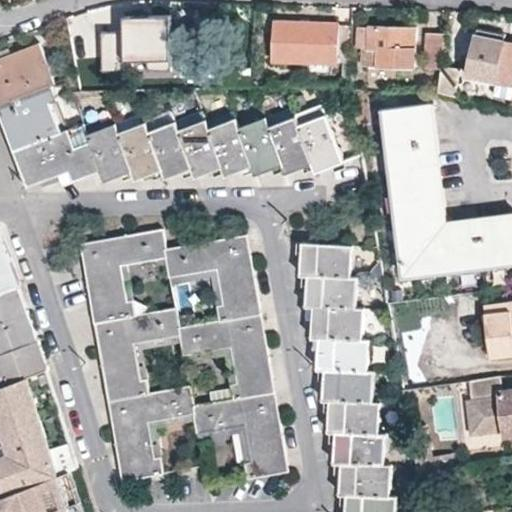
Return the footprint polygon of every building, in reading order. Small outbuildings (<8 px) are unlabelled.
[(128,50),(128,59),(151,58),(151,70),(173,69),(172,15),(127,16),(127,23),(111,23),(112,50),(128,50)] [(274,50),(274,58),(352,60),(353,27),(341,26),(340,24),(329,24),(275,22),(274,50)] [(364,48),(364,66),(414,67),(417,28),(401,27),(372,26),(370,48),(364,48)] [(470,74),(480,76),(511,82),(511,42),(505,41),(497,39),(498,32),(480,28),(470,74)] [(446,35),(428,32),(427,68),(443,69),(443,66),(446,35)] [(505,41),(506,34),(498,32),(497,39),(505,41)] [(70,170),(56,134),(62,131),(52,103),(58,100),(52,84),(56,83),(40,42),(0,57),(0,111),(29,186),(70,170)] [(443,66),(443,69),(440,92),(457,96),(460,69),(443,66)] [(240,75),(240,87),(254,86),(253,75),(240,75)] [(58,100),(52,103),(62,131),(70,129),(62,108),(58,100)] [(441,216),(423,218),(426,240),(444,238),(443,227),(447,226),(469,223),(511,218),(511,212),(448,221),(433,102),(428,103),(430,127),(432,142),(434,154),(438,187),(441,216)] [(384,108),(400,239),(405,275),(511,262),(511,218),(469,223),(447,226),(443,227),(444,238),(426,240),(423,218),(441,216),(438,187),(434,154),(432,142),(430,127),(428,103),(384,108)] [(344,161),(342,153),(335,137),(327,115),(298,125),(304,139),(313,163),(316,172),(344,161)] [(269,127),(276,146),(284,165),(286,173),(313,163),(304,139),(298,125),(295,117),(269,127)] [(239,128),(242,136),(253,166),(256,175),(284,165),(276,146),(269,127),(265,118),(250,124),(239,128)] [(209,129),(215,146),(223,167),(227,176),(253,166),(242,136),(239,128),(235,119),(209,129)] [(179,131),(184,145),(191,162),(194,168),(197,177),(223,167),(215,146),(209,129),(206,121),(179,131)] [(148,132),(151,140),(163,170),(166,178),(194,168),(191,162),(184,145),(179,131),(175,122),(161,127),(148,132)] [(62,131),(56,134),(70,170),(74,181),(86,177),(102,170),(94,149),(88,133),(85,124),(70,129),(62,131)] [(133,171),(128,157),(120,137),(119,133),(115,124),(88,133),(94,149),(102,170),(106,180),(122,175),(133,171)] [(119,133),(120,137),(128,157),(133,171),(136,179),(163,170),(151,140),(148,132),(145,124),(119,133)] [(0,376),(2,383),(32,372),(47,366),(48,365),(19,286),(21,285),(0,229),(0,376)] [(86,264),(86,269),(93,305),(96,321),(106,319),(117,318),(136,314),(133,300),(128,300),(122,265),(168,257),(167,248),(164,229),(106,239),(106,238),(85,242),(88,257),(95,256),(97,262),(86,264)] [(219,268),(219,273),(222,287),(224,304),(219,305),(221,320),(260,314),(262,313),(251,255),(241,257),(241,256),(240,251),(247,250),(244,234),(225,237),(225,239),(167,248),(168,257),(172,276),(219,268)] [(241,256),(241,257),(251,255),(248,234),(244,234),(247,250),(240,251),(241,256)] [(82,242),(86,264),(97,262),(95,256),(88,257),(85,242),(82,242)] [(301,275),(309,275),(352,278),(353,245),(303,242),(301,275)] [(307,306),(315,306),(357,309),(358,284),(359,278),(352,278),(309,275),(308,292),(307,306)] [(420,314),(445,310),(442,294),(418,298),(420,314)] [(511,303),(510,304),(510,311),(486,314),(486,317),(488,333),(490,342),(491,357),(511,354),(511,303)] [(485,306),(486,314),(510,311),(510,304),(485,306)] [(313,338),(320,338),(363,340),(363,327),(364,320),(364,310),(357,309),(315,306),(313,328),(313,338)] [(148,377),(141,378),(137,353),(136,343),(182,335),(180,327),(177,307),(136,314),(117,318),(106,319),(96,321),(96,323),(99,322),(101,336),(110,335),(110,340),(99,342),(109,400),(129,397),(136,396),(151,393),(148,377)] [(186,356),(232,347),(235,365),(238,383),(232,384),(235,399),(274,392),(276,392),(266,334),(254,335),(254,330),(261,329),(259,315),(262,315),(262,313),(260,314),(221,320),(180,327),(182,335),(186,356)] [(259,315),(261,329),(254,330),(254,335),(266,334),(262,315),(259,315)] [(96,323),(99,342),(110,340),(110,335),(101,336),(99,322),(96,323)] [(370,341),(363,340),(320,338),(319,368),(325,369),(369,371),(369,362),(370,348),(370,341)] [(2,383),(0,383),(0,386),(5,400),(0,401),(0,420),(8,443),(28,435),(30,441),(67,428),(58,399),(49,373),(47,366),(32,372),(2,383)] [(376,372),(369,371),(325,369),(324,400),(332,400),(374,403),(375,394),(376,372)] [(511,390),(502,392),(500,375),(472,379),(474,399),(467,400),(472,436),(508,431),(508,436),(510,435),(511,437),(511,390)] [(155,458),(153,443),(149,423),(196,415),(195,406),(191,387),(151,393),(136,396),(129,397),(109,400),(110,402),(113,401),(116,414),(123,413),(124,419),(113,421),(124,480),(163,474),(164,472),(161,458),(155,458)] [(199,435),(245,427),(251,456),(251,462),(246,463),(249,478),(289,471),(279,413),(269,414),(267,408),(275,406),(273,394),(276,394),(276,392),(274,392),(235,399),(195,406),(196,415),(199,435)] [(267,408),(269,414),(279,413),(276,394),(273,394),(275,406),(267,408)] [(330,431),(337,431),(380,433),(382,403),(374,403),(332,400),(330,431)] [(110,402),(113,421),(124,419),(123,413),(116,414),(113,401),(110,402)] [(67,428),(30,441),(28,435),(8,443),(4,444),(0,445),(0,495),(57,474),(63,472),(64,472),(79,466),(67,428)] [(387,434),(380,433),(337,431),(336,462),(343,462),(386,465),(387,434)] [(417,441),(422,465),(418,466),(420,475),(437,473),(430,439),(417,441)] [(341,493),(348,494),(391,497),(391,483),(392,466),(386,465),(343,462),(342,471),(341,493)] [(70,511),(62,488),(57,474),(0,495),(0,511),(70,511)] [(397,511),(398,509),(399,497),(391,497),(348,494),(347,511),(397,511)]
